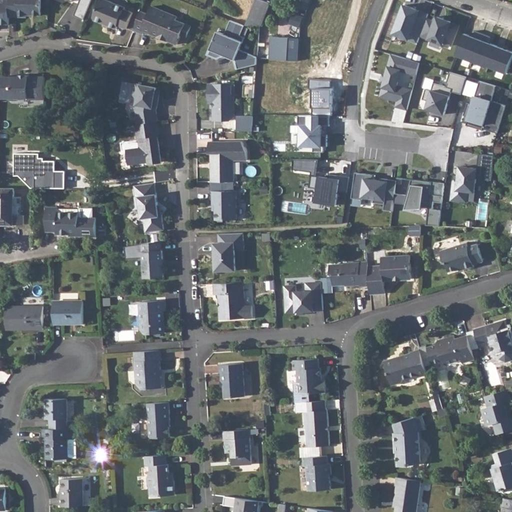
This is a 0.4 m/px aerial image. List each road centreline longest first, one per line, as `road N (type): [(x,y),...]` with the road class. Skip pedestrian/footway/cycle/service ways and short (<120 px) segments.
road 1 (residential): [(0,57),(44,44),(175,78),(182,93),(191,342)]
road 2 (residential): [(445,147),(354,135),(354,88),(382,0)]
road 3 (residential): [(357,331),(347,356),(358,511)]
road 4 (residential): [(191,342),(200,511)]
road 5 (residential): [(191,342),(357,331)]
road 6 (residential): [(511,281),(357,331)]
